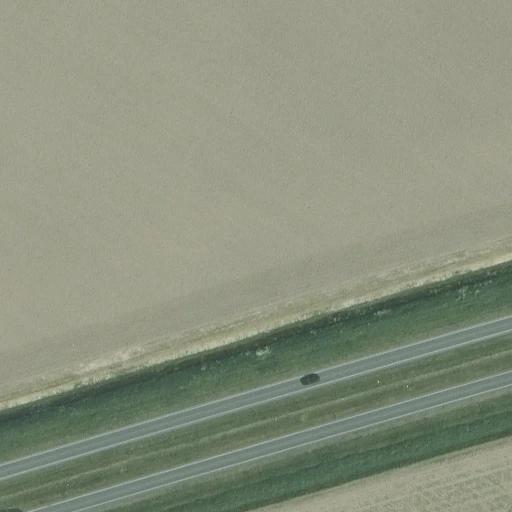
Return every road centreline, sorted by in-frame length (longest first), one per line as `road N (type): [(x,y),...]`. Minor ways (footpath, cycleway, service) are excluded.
road 1 (trunk): [(511,325),(0,473)]
road 2 (trunk): [(53,511),(511,379)]
